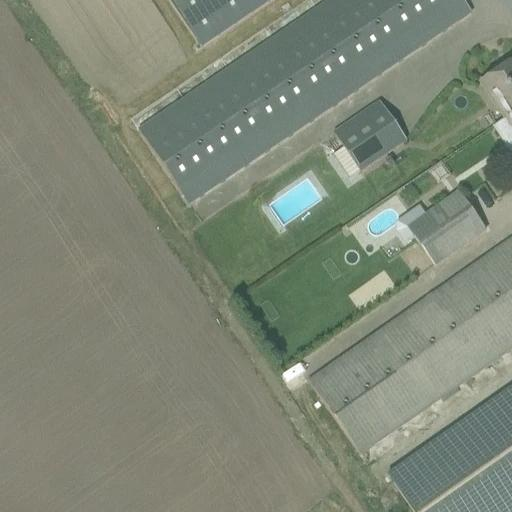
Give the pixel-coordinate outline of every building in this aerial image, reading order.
[(458,0),(330,0),(136,132),(187,207),(469,15),(458,0)] [(165,0),(200,51),(275,0),(165,0)] [(511,62),(478,86),(501,120),(511,112),(511,62)] [(333,134),(359,175),(405,145),(377,105),(333,134)] [(511,112),(501,120),(511,136),(511,112)] [(413,170),(391,185),(402,200),(424,185),(413,170)] [(387,185),(374,196),(387,211),(400,200),(387,185)] [(484,234),(456,194),(404,230),(433,270),(484,234)] [(205,218),(183,230),(206,275),(228,263),(205,218)] [(511,239),(306,384),(358,458),(511,349),(511,239)] [(511,511),(511,389),(387,477),(411,511),(511,511)]
